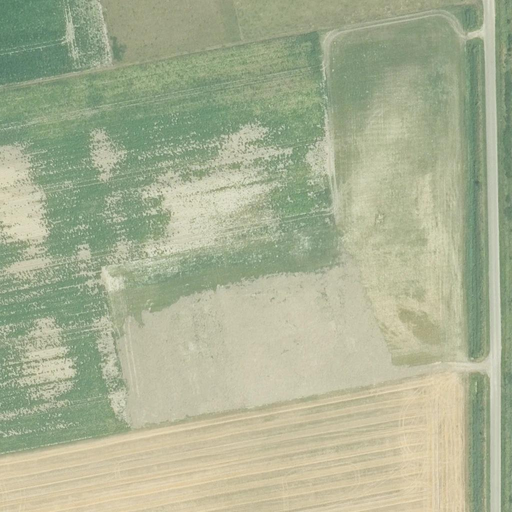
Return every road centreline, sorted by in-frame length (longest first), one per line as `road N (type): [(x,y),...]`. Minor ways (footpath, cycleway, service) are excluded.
road 1 (unclassified): [(494,511),(488,0)]
road 2 (track): [(488,2),(0,90)]
